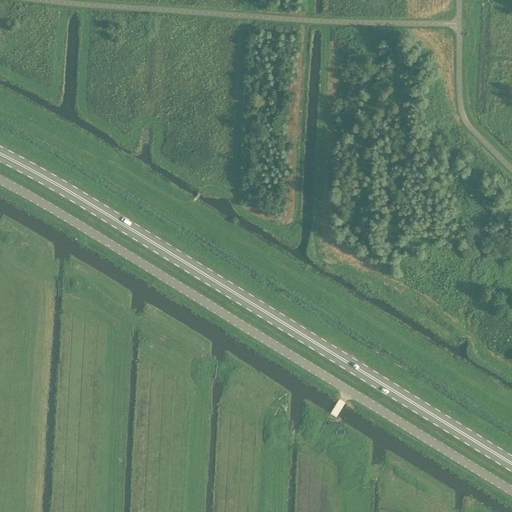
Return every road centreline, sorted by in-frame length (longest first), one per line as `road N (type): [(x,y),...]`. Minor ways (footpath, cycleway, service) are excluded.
road 1 (primary): [(0,154),(511,465)]
road 2 (unclassified): [(511,492),(0,183)]
